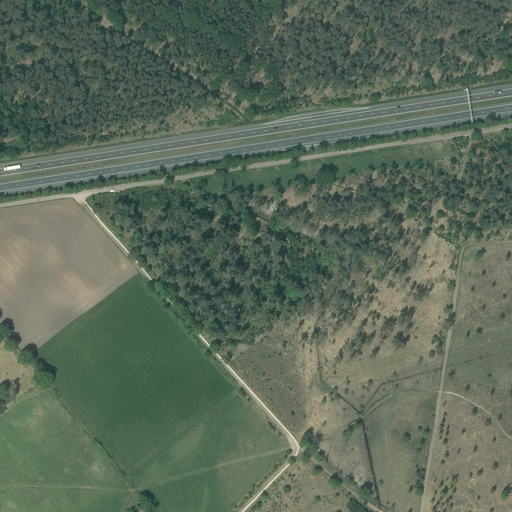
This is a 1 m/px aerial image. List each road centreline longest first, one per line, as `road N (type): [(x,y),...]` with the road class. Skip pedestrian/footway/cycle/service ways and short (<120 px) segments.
road 1 (motorway): [(0,188),(511,107)]
road 2 (motorway): [(511,92),(0,172)]
road 3 (unclassified): [(0,205),(511,125)]
road 4 (track): [(294,446),(75,194)]
road 5 (track): [(422,511),(465,246)]
